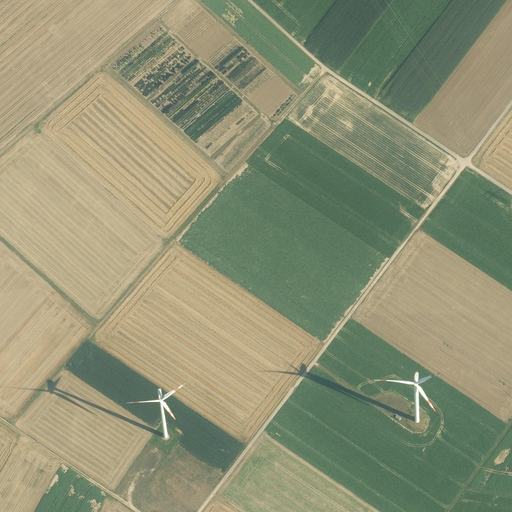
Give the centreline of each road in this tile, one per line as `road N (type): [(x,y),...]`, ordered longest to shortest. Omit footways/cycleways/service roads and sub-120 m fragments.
road 1 (track): [(0,237),(101,328),(279,128)]
road 2 (track): [(466,164),(324,69),(249,0)]
road 3 (track): [(313,363),(466,164)]
road 4 (track): [(162,20),(0,160)]
road 5 (track): [(200,511),(313,363)]
road 6 (track): [(279,128),(162,20)]
road 7 (track): [(0,420),(124,502)]
road 8 (track): [(101,328),(13,429)]
